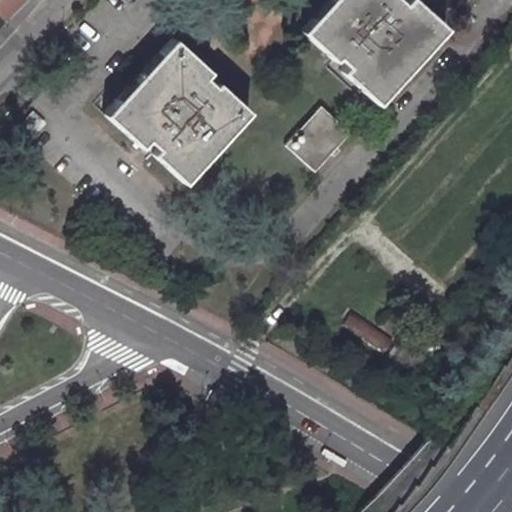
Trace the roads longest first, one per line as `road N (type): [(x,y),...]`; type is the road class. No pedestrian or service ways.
road 1 (tertiary): [(157,336),(469,511)]
road 2 (residential): [(0,423),(157,336)]
road 3 (tertiary): [(17,263),(157,336)]
